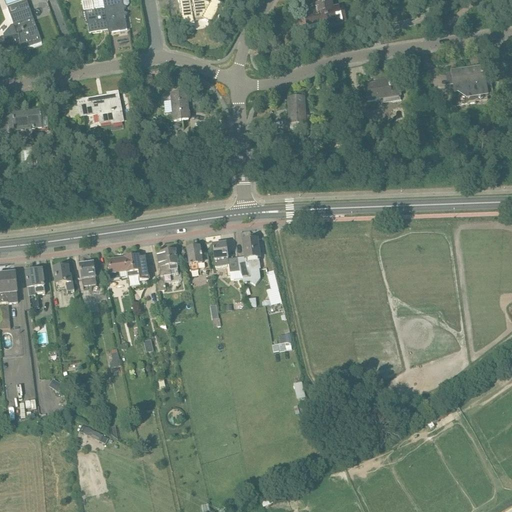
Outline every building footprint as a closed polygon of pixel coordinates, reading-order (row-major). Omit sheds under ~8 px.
[(108,33),(101,0),(81,0),(82,4),(83,4),(85,14),(89,37),(108,33)] [(101,0),(108,33),(127,30),(122,5),(114,7),(113,3),(115,2),(115,1),(122,0),(101,0)] [(177,0),(178,2),(179,2),(183,27),(194,25),(194,21),(203,19),(211,24),(222,4),(214,0),(212,0),(210,3),(203,0),(177,0)] [(335,8),(333,0),(313,0),(317,13),(304,16),(307,28),(320,24),(321,29),(346,22),(342,6),(335,8)] [(0,54),(21,50),(29,48),(42,44),(26,1),(7,8),(13,26),(12,27),(4,36),(5,39),(0,39),(0,54)] [(457,108),(476,105),(475,103),(487,101),(487,97),(493,96),(491,81),(491,78),(483,74),(482,67),(451,72),(455,95),(457,108)] [(387,82),(386,80),(380,81),(380,83),(376,84),(364,86),(367,104),(401,97),(399,86),(391,87),(391,85),(389,85),(388,81),(387,82)] [(122,123),(117,93),(108,95),(108,97),(78,103),(81,120),(98,117),(99,126),(111,124),(111,125),(122,123)] [(174,122),(189,121),(186,94),(172,95),(174,122)] [(304,117),(303,98),(289,99),(290,126),(306,125),(306,124),(309,124),(309,117),(304,117)] [(41,118),(40,112),(13,115),(15,134),(35,131),(35,134),(38,133),(39,139),(43,138),(43,142),(49,141),(47,118),(41,118)] [(23,169),(33,169),(32,145),(22,145),(23,169)] [(63,191),(70,190),(68,168),(60,169),(63,191)] [(245,258),(238,259),(240,273),(244,284),(250,283),(256,287),(260,280),(259,271),(261,270),(259,257),(256,240),(250,241),(250,240),(245,241),(245,242),(243,242),(245,258)] [(224,268),(229,267),(229,270),(230,274),(240,273),(238,259),(227,260),(225,244),(224,245),(220,245),(220,244),(215,245),(215,246),(213,246),(216,269),(224,268)] [(202,271),(201,266),(199,249),(187,251),(189,268),(190,268),(191,273),(202,271)] [(178,274),(177,267),(175,252),(161,254),(161,256),(157,256),(159,270),(160,270),(161,278),(156,279),(158,294),(166,292),(165,285),(182,282),(181,274),(178,274)] [(125,261),(126,276),(128,290),(148,287),(147,283),(149,282),(148,276),(147,266),(146,259),(138,260),(138,258),(125,260),(125,261)] [(119,276),(126,276),(125,261),(108,263),(110,278),(111,282),(120,280),(119,276)] [(95,280),(93,265),(80,266),(83,288),(96,286),(95,280)] [(69,279),(67,268),(54,270),(56,288),(66,286),(67,294),(74,293),(73,284),(72,285),(71,279),(69,279)] [(45,296),(42,272),(25,274),(28,292),(29,300),(35,299),(35,297),(45,296)] [(12,307),(11,305),(18,304),(15,275),(0,276),(0,305),(9,305),(9,307),(12,307)] [(282,305),(275,277),(268,278),(270,286),(271,291),(267,292),(270,302),(271,307),(282,305)] [(0,330),(10,330),(9,317),(8,306),(0,306),(0,330)] [(281,346),(292,344),(291,336),(279,338),(281,346)] [(145,350),(152,348),(151,341),(143,343),(145,350)] [(110,363),(111,369),(121,367),(119,359),(118,354),(112,355),(113,363),(110,363)] [(53,380),(49,387),(57,393),(62,386),(53,380)] [(302,384),(294,386),(298,402),(306,400),(302,384)] [(88,428),(85,435),(108,443),(110,436),(88,428)]
